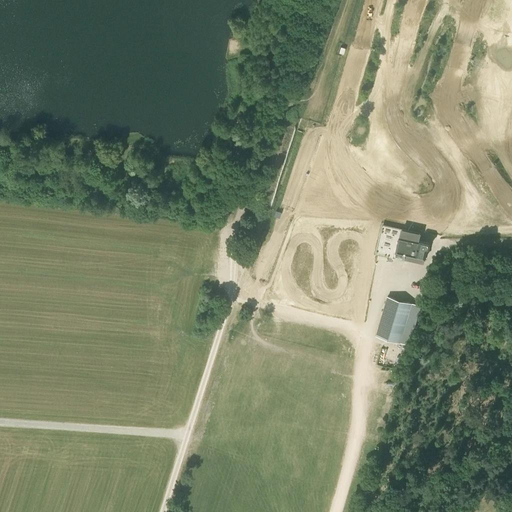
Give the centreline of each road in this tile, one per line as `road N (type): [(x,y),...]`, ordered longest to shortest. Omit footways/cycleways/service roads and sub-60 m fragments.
road 1 (track): [(162,511),(229,301),(244,206)]
road 2 (track): [(438,250),(422,275),(390,280),(377,305),(367,335),(362,436),(338,511)]
road 3 (track): [(244,206),(318,0)]
road 4 (track): [(229,301),(367,335)]
